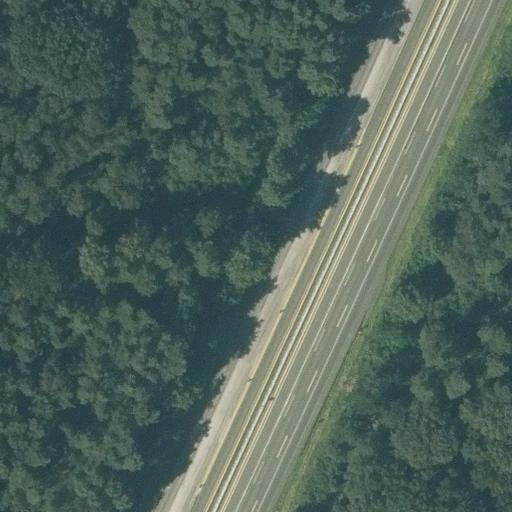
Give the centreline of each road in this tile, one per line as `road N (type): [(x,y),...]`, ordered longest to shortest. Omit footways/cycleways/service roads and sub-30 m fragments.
road 1 (motorway): [(421,0),(185,511)]
road 2 (motorway): [(235,511),(469,0)]
